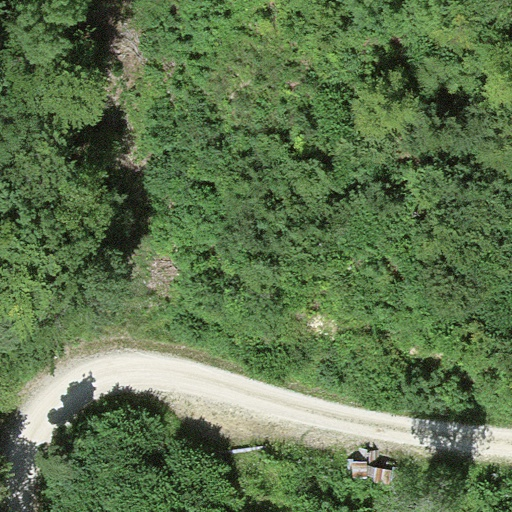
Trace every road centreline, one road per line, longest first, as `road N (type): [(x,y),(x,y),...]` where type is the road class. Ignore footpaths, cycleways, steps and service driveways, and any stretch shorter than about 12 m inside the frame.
road 1 (track): [(9,511),(23,437),(47,396),(104,375),(204,389),(307,429),(511,446)]
road 2 (track): [(78,0),(111,200),(104,375),(209,473),(238,511)]
